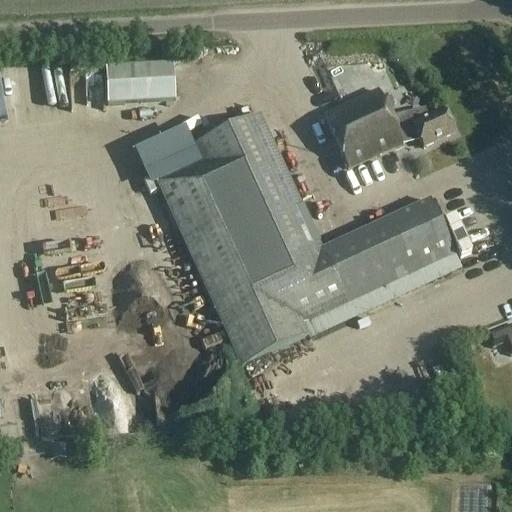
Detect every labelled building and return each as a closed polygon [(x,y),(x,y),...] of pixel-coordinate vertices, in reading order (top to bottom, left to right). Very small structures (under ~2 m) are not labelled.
[(106,71),(107,107),(174,104),(173,68),(106,71)] [(389,124),(376,97),(322,122),(346,175),(401,150),(401,149),(419,144),(423,153),(454,138),(442,112),(422,122),(418,115),(389,124)] [(153,189),(214,321),(238,372),(305,341),(300,329),(452,259),(427,206),(318,256),(255,120),(192,149),(200,167),(197,169),(153,189)] [(188,151),(145,170),(153,189),(197,169),(200,167),(192,149),(188,151)] [(509,359),(511,357),(511,326),(486,336),(492,351),(504,346),(509,359)]
